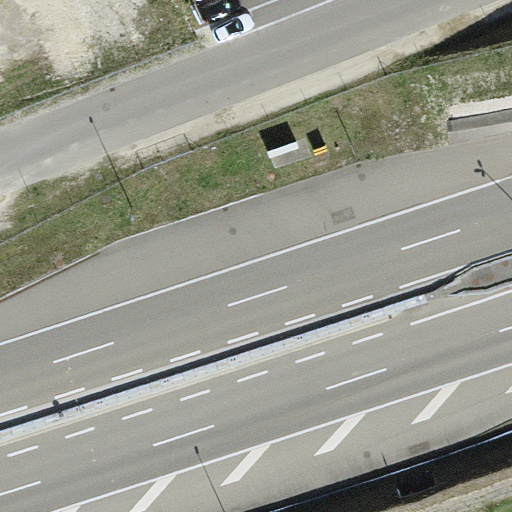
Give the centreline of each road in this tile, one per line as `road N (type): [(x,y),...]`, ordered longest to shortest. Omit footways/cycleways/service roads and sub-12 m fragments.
road 1 (motorway): [(0,495),(511,328)]
road 2 (motorway): [(511,210),(0,377)]
road 3 (unclassified): [(425,0),(0,169)]
